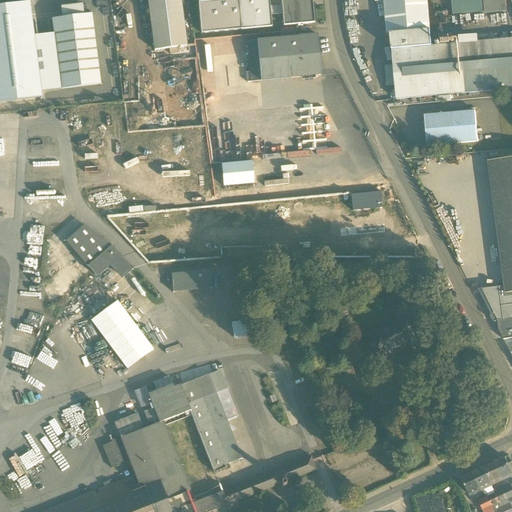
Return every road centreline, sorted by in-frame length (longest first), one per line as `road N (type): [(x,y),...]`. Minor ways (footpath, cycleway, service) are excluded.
road 1 (residential): [(511,387),(361,97),(338,41),(333,0)]
road 2 (residential): [(361,511),(511,441)]
